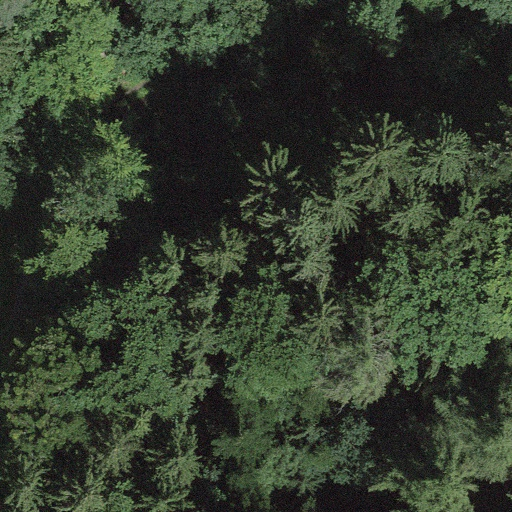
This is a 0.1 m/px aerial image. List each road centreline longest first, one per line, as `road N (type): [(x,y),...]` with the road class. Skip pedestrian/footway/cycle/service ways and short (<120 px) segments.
road 1 (track): [(101,0),(81,143),(0,432)]
road 2 (track): [(87,116),(312,0)]
